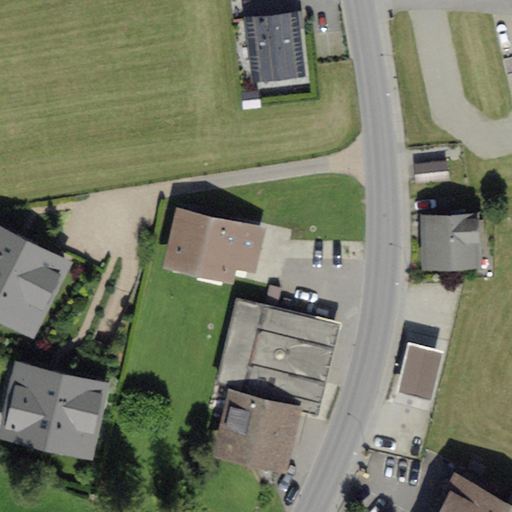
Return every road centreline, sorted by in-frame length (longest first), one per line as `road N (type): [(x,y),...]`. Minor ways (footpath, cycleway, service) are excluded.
road 1 (secondary): [(356,0),(383,146),(382,284),(366,377),(308,511)]
road 2 (unknown): [(383,146),(146,198),(103,214),(92,227)]
